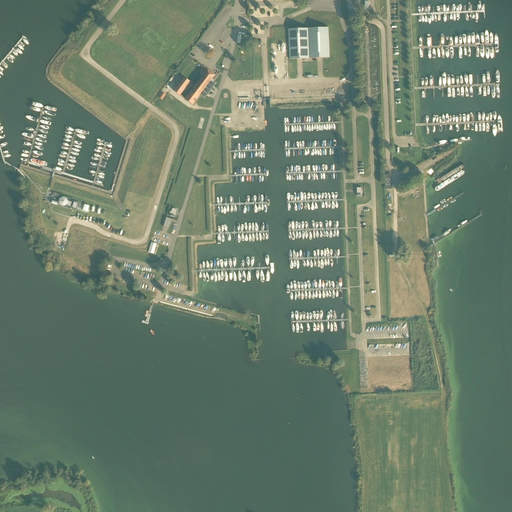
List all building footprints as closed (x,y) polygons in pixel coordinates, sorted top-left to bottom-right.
[(320,58),(322,58),(330,58),(328,27),(304,28),(293,29),(289,29),(288,29),(289,41),(290,59),(297,59),(300,59),(320,58)] [(203,75),(196,84),(208,94),(211,90),(215,85),(217,83),(215,81),(213,80),(212,79),(211,79),(214,75),(204,67),(199,73),(203,75)] [(195,86),(194,86),(191,90),(185,98),(180,94),(186,86),(190,82),(189,82),(190,82),(184,77),(174,91),(192,105),(199,95),(201,96),(205,99),(207,96),(208,94),(196,84),(195,86)] [(439,179),(436,180),(439,184),(462,169),(464,165),(459,167),(439,179)] [(54,196),(51,203),(70,209),(71,208),(77,210),(79,202),(72,200),(73,199),(53,192),(53,195),(54,196)] [(409,199),(409,193),(398,193),(399,201),(403,201),(403,199),(409,199)] [(166,217),(163,227),(169,229),(170,224),(172,219),(166,217)]
